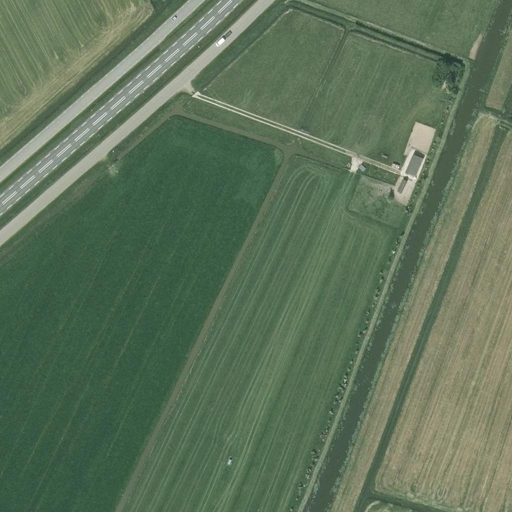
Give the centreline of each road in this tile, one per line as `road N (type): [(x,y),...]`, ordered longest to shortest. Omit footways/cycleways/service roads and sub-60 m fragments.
road 1 (unclassified): [(0,239),(269,0)]
road 2 (secondary): [(0,200),(230,0)]
road 3 (unclassified): [(0,169),(198,0)]
